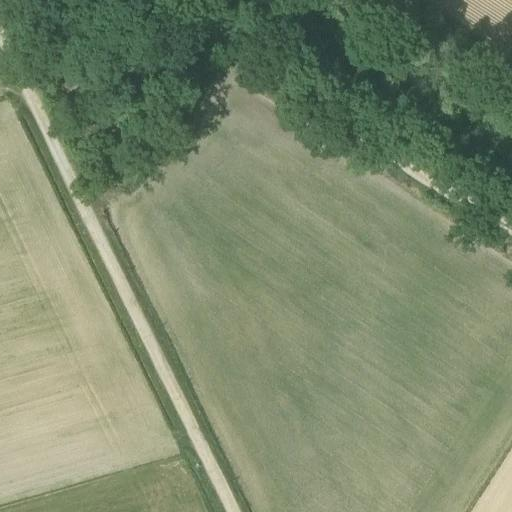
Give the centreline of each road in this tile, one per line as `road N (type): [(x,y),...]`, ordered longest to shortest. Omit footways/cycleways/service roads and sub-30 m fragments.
road 1 (track): [(0,37),(231,511)]
road 2 (track): [(511,227),(162,0)]
